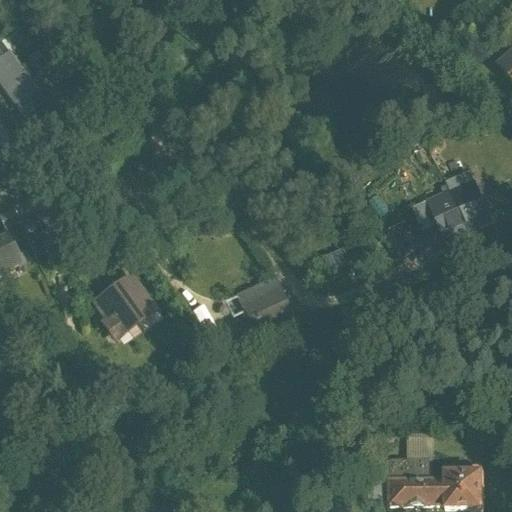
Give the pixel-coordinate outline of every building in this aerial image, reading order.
[(5,39),(0,42),(0,61),(9,55),(13,52),(5,39)] [(0,61),(0,87),(5,94),(26,79),(9,55),(0,61)] [(511,57),(498,69),(511,86),(511,57)] [(472,185),(455,193),(453,187),(448,189),(467,232),(489,223),(472,185)] [(448,189),(441,192),(444,198),(428,205),(437,225),(436,226),(443,241),(443,243),(445,243),(444,242),(467,232),(448,189)] [(428,205),(413,211),(417,219),(415,220),(416,222),(418,222),(423,232),(436,226),(437,225),(428,205)] [(13,213),(0,219),(0,224),(4,232),(19,225),(13,213)] [(39,216),(21,225),(27,236),(45,227),(39,216)] [(396,258),(417,248),(403,220),(382,231),(396,258)] [(9,236),(0,240),(0,274),(5,272),(16,266),(8,250),(14,247),(9,236)] [(471,242),(452,251),(456,257),(474,249),(471,242)] [(372,247),(356,254),(354,254),(343,258),(347,266),(351,275),(353,274),(378,263),(372,247)] [(347,266),(337,270),(342,283),(355,277),(353,274),(351,275),(347,266)] [(129,282),(97,305),(110,322),(115,319),(125,333),(152,313),(129,282)] [(282,292),(243,310),(252,330),(274,320),(282,337),(298,329),(291,313),(292,312),(282,292)] [(381,491),(362,491),(362,506),(390,505),(389,486),(432,485),(432,464),(380,465),(381,491)] [(470,477),(444,477),(445,509),(444,511),(481,511),(481,501),(484,501),(484,489),(481,489),(481,477),(480,475),(479,473),(478,472),(476,472),(474,472),(472,473),(471,475),(470,477)] [(432,485),(389,486),(390,505),(390,510),(445,509),(444,485),(432,485)]
